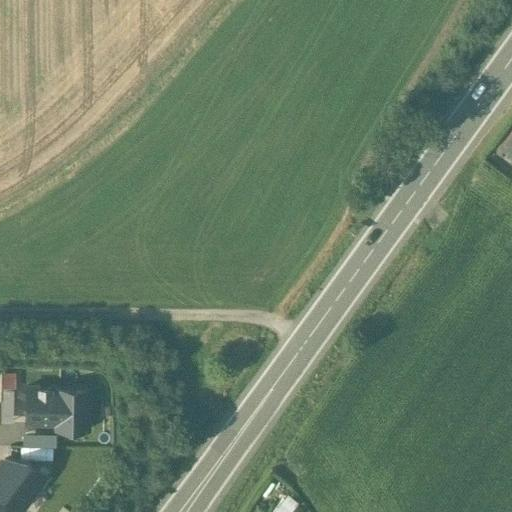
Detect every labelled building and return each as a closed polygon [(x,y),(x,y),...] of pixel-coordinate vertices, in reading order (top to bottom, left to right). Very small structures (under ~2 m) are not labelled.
[(511,131),(502,145),(511,151),(511,131)] [(88,387),(26,385),(25,421),(56,422),(56,428),(88,429),(88,387)] [(13,389),(1,388),(1,398),(1,399),(1,400),(13,401),(13,389)] [(12,420),(13,401),(1,400),(1,420),(12,420)] [(43,445),(44,433),(24,433),(24,445),(43,445)] [(56,433),(44,433),(43,445),(55,445),(56,433)] [(0,468),(0,494),(23,511),(24,511),(49,478),(13,451),(0,468)] [(293,490),(278,511),(296,511),(306,497),(293,490)]
